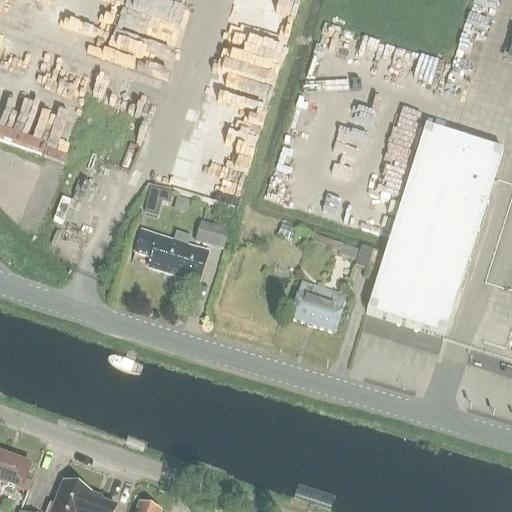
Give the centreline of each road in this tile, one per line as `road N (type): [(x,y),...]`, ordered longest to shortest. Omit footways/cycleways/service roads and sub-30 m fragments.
road 1 (unclassified): [(511,444),(0,287)]
road 2 (unclassified): [(245,511),(0,419)]
road 3 (unknown): [(433,421),(458,328),(511,204)]
road 4 (unknown): [(511,118),(339,67)]
